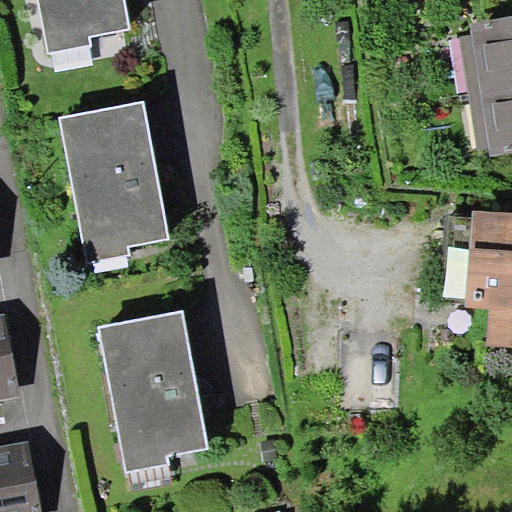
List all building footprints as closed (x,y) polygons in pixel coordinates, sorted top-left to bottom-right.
[(34,0),(43,48),(121,33),(115,0),(34,0)] [(511,23),(477,29),(493,146),(511,143),(511,23)] [(82,257),(160,242),(136,111),(58,126),(82,257)] [(490,346),(511,347),(511,226),(443,221),(437,304),(493,308),(490,346)] [(121,466),(199,452),(175,320),(97,335),(121,466)] [(0,397),(10,395),(0,341),(0,397)] [(0,511),(31,511),(21,454),(0,458),(0,511)]
